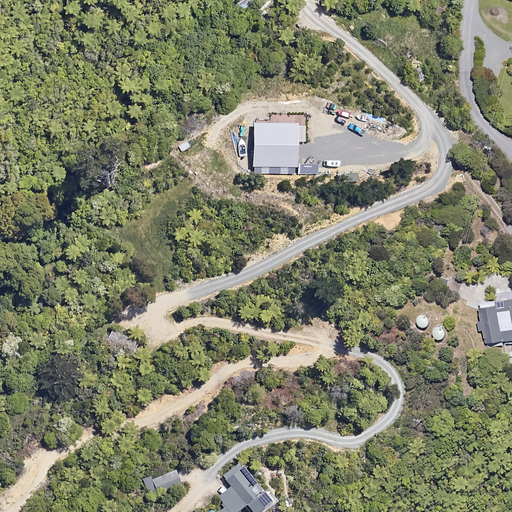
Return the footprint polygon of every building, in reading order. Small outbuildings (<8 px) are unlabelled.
[(259,2),(256,0),(238,0),(231,7),(241,18),(259,2)] [(511,335),(511,291),(478,297),(485,340),(511,335)] [(429,322),(429,320),(429,318),(428,317),(427,315),(425,314),(424,314),(422,313),(420,314),(418,314),(417,316),(416,317),(415,319),(415,321),(415,322),(416,324),(417,325),(419,326),(420,327),(422,327),(424,327),(426,326),(427,325),(428,324),(429,322)] [(446,333),(446,332),(446,330),(445,329),(444,328),(443,326),(441,326),(439,325),(437,326),(435,327),(433,328),(432,329),(432,331),(432,332),(432,333),(432,335),(433,336),(435,337),(437,338),(439,338),(441,338),(443,337),(445,336),(446,334),(446,333)] [(139,341),(112,327),(104,342),(131,356),(139,341)] [(214,453),(202,453),(203,466),(214,465),(214,453)] [(224,502),(215,509),(217,511),(230,511),(232,511),(236,511),(247,504),(253,511),(257,511),(272,500),(240,462),(224,475),(232,485),(219,496),(224,502)] [(182,484),(176,469),(145,481),(151,496),(182,484)] [(213,498),(209,491),(196,499),(200,506),(213,498)]
